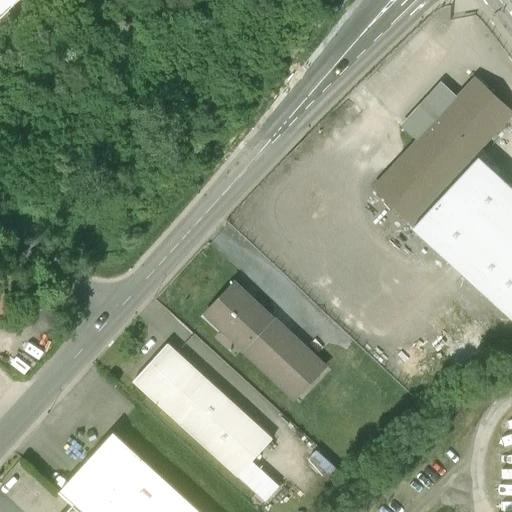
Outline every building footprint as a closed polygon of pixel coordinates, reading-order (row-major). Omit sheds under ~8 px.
[(0,0),(0,15),(15,0),(0,0)] [(398,125),(415,141),(372,188),(414,227),(412,229),(511,320),(511,187),(478,156),(511,119),(511,108),(474,74),(465,84),(456,93),(440,79),(398,125)] [(326,368),(234,282),(200,317),(293,403),(326,368)] [(272,440),(167,343),(130,383),(263,505),(278,488),(251,462),(272,440)] [(197,511),(111,434),(57,493),(72,506),(78,511),(197,511)]
